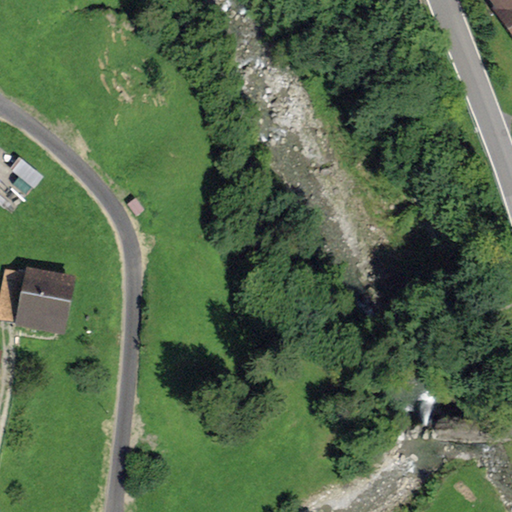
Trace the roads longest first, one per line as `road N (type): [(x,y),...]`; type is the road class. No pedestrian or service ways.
road 1 (unclassified): [(0,103),(71,160),(120,216),(130,286),(112,511)]
road 2 (secondary): [(511,189),(444,0)]
